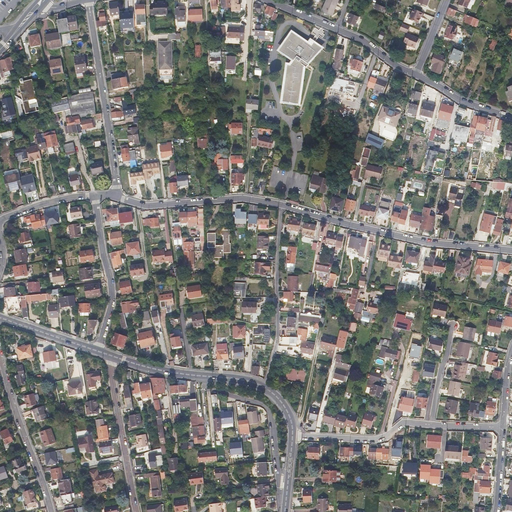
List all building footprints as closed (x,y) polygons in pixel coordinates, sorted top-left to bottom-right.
[(120,14),(120,12),(119,11),(118,0),(112,0),(109,1),(110,16),(120,14)] [(238,4),(237,4),(236,0),(230,0),(231,3),(231,11),(240,11),(240,4),(238,4)] [(326,0),(322,12),(332,16),(338,0),(326,0)] [(168,1),(155,1),(155,3),(151,3),(152,15),(156,15),(156,14),(169,13),(168,1)] [(134,7),(134,10),(134,13),(136,13),(136,22),(136,24),(141,24),(140,21),(146,21),(145,4),(135,4),(136,7),(134,7)] [(384,8),(376,5),(373,10),(382,13),(384,8)] [(98,9),(100,19),(96,19),(97,26),(101,26),(101,27),(103,27),(103,25),(107,25),(104,9),(103,9),(103,6),(99,7),(100,9),(98,9)] [(270,19),(272,19),(274,20),(276,14),(273,13),(274,8),(267,6),(265,13),(271,15),(271,17),(270,19)] [(185,16),(185,13),(184,11),(182,11),(182,9),(183,9),(183,7),(175,7),(175,19),(177,19),(177,16),(185,16)] [(457,11),(449,7),(446,14),(455,17),(457,11)] [(192,20),(202,20),(202,9),(191,10),(192,20)] [(421,17),(422,13),(413,9),(409,19),(418,23),(421,17)] [(128,12),(120,12),(120,14),(121,26),(134,26),(133,10),(128,10),(128,12)] [(479,20),(466,14),(463,21),(476,26),(479,20)] [(67,16),(67,19),(69,30),(78,29),(76,15),(67,16)] [(351,15),(348,23),(356,26),(359,18),(351,15)] [(69,30),(67,19),(57,21),(59,32),(60,32),(69,30)] [(308,32),(318,36),(328,40),(329,36),(327,35),(329,31),(312,23),(308,32)] [(410,27),(402,23),(399,31),(407,34),(410,27)] [(261,24),(260,24),(260,25),(255,25),(254,35),(269,36),(272,36),(272,32),(262,31),(263,25),(261,24)] [(444,37),(452,40),(457,28),(449,25),(444,37)] [(239,26),(227,26),(227,37),(239,37),(239,39),(243,39),(243,27),(239,27),(239,26)] [(70,37),(70,34),(69,30),(60,32),(61,38),(63,38),(70,37)] [(59,32),(46,34),(48,47),(61,44),(59,32)] [(376,38),(382,41),(385,34),(379,32),(376,38)] [(294,60),(292,63),(290,66),(287,65),(283,102),(299,104),(304,67),(321,48),(311,41),(309,45),(291,33),(279,50),(294,60)] [(407,44),(410,45),(409,47),(415,49),(419,39),(407,34),(404,43),(407,44)] [(42,45),(40,35),(30,37),(32,47),(42,45)] [(488,50),(493,52),(497,42),(492,40),(488,50)] [(171,42),(158,42),(159,67),(172,66),(171,42)] [(221,48),(215,48),(210,49),(210,60),(221,59),(221,48)] [(335,71),(335,69),(339,70),(339,66),(341,66),(344,50),(337,49),(335,64),(333,64),(332,70),(335,71)] [(455,49),(451,58),(459,61),(462,52),(455,49)] [(443,69),(447,59),(437,55),(433,64),(435,65),(433,72),(440,75),(442,75),(444,70),(443,69)] [(8,74),(7,70),(12,69),(10,62),(13,61),(12,57),(0,60),(0,62),(2,71),(1,72),(1,75),(8,74)] [(75,71),(81,70),(86,69),(84,57),(73,58),(75,71)] [(51,72),(57,71),(63,70),(61,58),(49,60),(51,72)] [(350,64),(353,65),(352,68),(361,69),(363,60),(352,58),(350,64)] [(379,72),(373,70),(371,77),(374,78),(377,79),(378,77),(378,75),(379,72)] [(340,105),(341,98),(344,81),(345,74),(341,73),(340,78),(334,77),(328,102),(340,105)] [(125,78),(112,80),(114,89),(128,87),(126,77),(125,78)] [(374,88),(377,79),(374,78),(371,77),(368,86),(374,88)] [(377,79),(374,88),(384,91),(388,81),(378,77),(377,79)] [(19,83),(18,83),(25,113),(39,110),(31,79),(23,81),(22,78),(18,79),(19,83)] [(341,98),(343,98),(353,100),(356,83),(344,81),(341,98)] [(70,109),(70,111),(71,114),(76,113),(75,107),(81,106),(83,116),(94,114),(95,119),(102,118),(101,113),(96,114),(92,92),(91,92),(79,94),(67,97),(70,109)] [(57,112),(70,109),(67,97),(50,101),(53,113),(57,112)] [(246,109),(252,109),(258,110),(259,101),(246,100),(246,109)] [(123,103),(123,108),(124,114),(136,112),(135,105),(128,106),(127,102),(123,103)] [(421,102),(419,109),(418,116),(430,119),(433,105),(421,102)] [(419,105),(415,105),(410,104),(408,113),(417,115),(419,105)] [(438,117),(444,118),(450,120),(453,107),(442,104),(438,117)] [(395,127),(399,115),(383,109),(378,121),(395,127)] [(66,118),(68,125),(69,133),(77,131),(76,124),(80,123),(79,116),(66,118)] [(475,129),(478,117),(474,116),(472,122),(471,122),(470,128),(469,129),(469,130),(472,131),(471,137),(470,136),(469,143),(472,143),(471,145),(472,145),(475,129)] [(488,127),(486,127),(485,131),(483,140),(482,148),(485,149),(488,136),(487,135),(488,130),(492,131),(495,117),(491,116),(490,123),(489,123),(488,127)] [(487,118),(478,117),(475,129),(485,131),(486,127),(487,118)] [(89,128),(93,127),(92,122),(94,121),(93,118),(81,121),(83,129),(82,129),(83,134),(86,133),(85,131),(90,130),(89,128)] [(6,124),(7,127),(8,130),(20,127),(19,121),(6,124)] [(230,124),(230,127),(230,129),(232,129),(232,133),(243,133),(243,124),(232,123),(232,125),(230,124)] [(467,140),(469,130),(469,129),(454,126),(452,137),(467,140)] [(129,138),(130,139),(139,138),(137,130),(136,130),(135,127),(128,128),(128,132),(127,132),(128,139),(129,138)] [(59,151),(55,134),(45,136),(48,147),(47,148),(48,154),(59,151)] [(366,142),(381,149),(384,142),(369,134),(366,142)] [(39,149),(47,148),(44,137),(40,138),(36,139),(38,145),(39,149)] [(268,148),(270,148),(272,149),(273,142),(271,142),(272,139),(263,137),(263,138),(258,138),(258,146),(261,146),(262,146),(268,147),(268,148)] [(198,139),(199,147),(209,146),(208,138),(198,139)] [(65,152),(75,150),(73,142),(63,144),(65,152)] [(167,155),(172,155),(170,142),(167,143),(168,145),(160,146),(161,156),(161,158),(167,157),(167,155)] [(21,151),(22,156),(27,155),(25,150),(23,145),(14,147),(15,152),(21,151)] [(38,145),(26,148),(29,161),(41,158),(39,149),(38,145)] [(126,148),(122,149),(121,149),(123,162),(136,159),(134,150),(129,151),(128,148),(126,148)] [(362,165),(366,166),(370,150),(365,149),(362,162),(363,162),(362,165)] [(147,151),(148,156),(149,162),(153,161),(153,159),(156,158),(155,150),(147,151)] [(227,175),(227,167),(227,160),(220,160),(220,154),(215,154),(215,162),(213,162),(213,169),(220,169),(221,175),(227,175)] [(144,176),(144,180),(150,179),(150,176),(153,176),(152,175),(158,174),(156,163),(142,165),(144,176)] [(92,177),(98,176),(103,175),(101,164),(90,167),(92,177)] [(373,178),(374,177),(381,178),(383,169),(369,166),(366,176),(368,177),(373,178)] [(7,191),(22,187),(19,173),(3,176),(7,191)] [(71,186),(75,185),(80,184),(78,174),(68,176),(71,186)] [(237,185),(237,184),(242,184),(242,179),(244,178),(244,174),(232,174),(232,184),(233,184),(233,185),(237,185)] [(316,192),(323,194),(326,186),(325,186),(327,179),(314,175),(310,187),(317,189),(316,192)] [(144,180),(144,176),(130,178),(132,189),(136,188),(136,185),(145,183),(144,180)] [(459,188),(457,188),(452,187),(449,198),(453,199),(456,200),(455,205),(461,207),(465,194),(458,192),(459,188)] [(329,209),(340,212),(343,200),(332,197),(329,209)] [(355,205),(356,202),(352,201),(353,198),(351,198),(350,200),(347,199),(344,210),(352,212),(354,205),(355,205)] [(387,219),(391,204),(381,201),(377,217),(387,219)] [(69,208),(70,213),(71,217),(82,216),(81,206),(69,208)] [(362,206),(360,215),(366,217),(366,215),(370,216),(374,217),(376,210),(362,206)] [(119,219),(118,214),(117,208),(106,210),(108,221),(119,219)] [(244,219),(245,219),(246,219),(246,212),(240,212),(240,210),(235,209),(235,224),(244,225),(244,219)] [(402,210),(401,214),(399,222),(398,223),(405,224),(408,211),(402,210)] [(131,212),(118,214),(119,219),(120,224),(133,221),(131,212)] [(196,212),(186,213),(187,223),(187,225),(197,224),(196,212)] [(399,222),(401,214),(393,212),(391,220),(399,222)] [(269,225),(269,220),(269,215),(263,215),(261,215),(261,214),(258,214),(257,224),(269,225)] [(422,217),(419,228),(431,231),(435,218),(422,214),(422,217)] [(23,218),(24,220),(24,221),(26,221),(26,222),(31,221),(32,228),(41,227),(41,225),(45,224),(45,223),(44,216),(39,217),(39,216),(34,217),(34,215),(23,218)] [(146,227),(147,227),(148,226),(149,228),(153,228),(153,230),(156,230),(156,227),(159,227),(158,219),(160,219),(159,216),(154,216),(154,219),(150,219),(150,215),(148,215),(148,219),(145,220),(146,227)] [(248,224),(252,224),(256,224),(256,216),(248,215),(248,224)] [(409,225),(419,228),(422,217),(412,215),(409,225)] [(301,221),(295,220),(289,219),(287,230),(299,232),(301,221)] [(480,230),(485,232),(489,233),(492,224),(482,221),(480,230)] [(493,234),(496,235),(500,236),(503,224),(496,222),(493,234)] [(79,223),(68,224),(71,238),(81,237),(79,223)] [(180,224),(180,223),(172,223),(174,246),(181,245),(180,227),(180,224)] [(314,236),(315,229),(316,225),(303,223),(301,232),(305,233),(305,234),(314,236)] [(227,247),(227,241),(227,235),(229,235),(229,230),(220,230),(220,235),(222,235),(222,248),(213,248),(213,242),(214,242),(214,233),(206,233),(206,248),(207,248),(208,256),(210,256),(210,261),(222,261),(222,256),(229,255),(229,247),(227,247)] [(29,231),(28,231),(27,231),(26,232),(21,233),(22,234),(21,235),(21,239),(20,239),(21,243),(23,242),(23,241),(28,240),(28,238),(30,237),(29,231)] [(121,232),(115,233),(108,235),(110,246),(123,244),(121,232)] [(325,242),(335,245),(336,242),(337,237),(337,236),(331,234),(331,233),(328,232),(325,242)] [(351,238),(350,242),(349,246),(359,248),(359,253),(363,254),(366,241),(351,238)] [(128,255),(134,254),(140,253),(138,242),(127,244),(128,255)] [(185,252),(185,253),(192,252),(192,243),(183,243),(184,252),(185,252)] [(387,244),(387,245),(387,246),(380,245),(379,256),(389,258),(391,245),(387,244)] [(287,252),(287,264),(294,264),(297,247),(289,246),(288,252),(287,252)] [(14,250),(16,256),(17,262),(18,262),(23,261),(28,260),(25,248),(14,250)] [(82,262),(88,261),(94,260),(92,250),(80,252),(82,262)] [(111,253),(112,260),(114,267),(122,265),(120,256),(125,255),(124,250),(111,253)] [(172,260),(171,252),(164,253),(164,252),(159,252),(159,251),(151,252),(153,263),(172,260)] [(417,263),(418,258),(419,253),(407,251),(405,261),(417,263)] [(194,269),(192,252),(185,253),(186,270),(194,269)] [(328,280),(329,277),(331,267),(328,266),(329,263),(321,261),(322,256),(318,255),(315,269),(327,272),(325,280),(328,280)] [(468,275),(469,270),(470,265),(468,264),(469,259),(460,257),(456,272),(468,275)] [(476,271),(475,273),(475,275),(481,275),(481,272),(491,273),(492,262),(476,260),(475,271),(476,271)] [(434,261),(432,270),(432,271),(440,272),(444,273),(446,263),(434,261)] [(496,271),(502,272),(508,274),(511,264),(498,261),(496,271)] [(255,262),(254,274),(265,275),(265,270),(266,267),(268,268),(268,263),(255,262)] [(13,266),(14,271),(15,276),(28,274),(26,264),(24,264),(18,265),(13,266)] [(132,276),(138,275),(144,274),(142,264),(130,266),(132,276)] [(93,278),(92,273),(91,267),(79,268),(81,280),(93,278)] [(53,282),(58,282),(64,281),(63,271),(52,273),(53,282)] [(330,277),(329,277),(328,280),(327,287),(332,288),(333,280),(333,278),(335,278),(336,274),(331,273),(330,277)] [(288,292),(293,292),(297,292),(297,276),(287,276),(287,284),(288,284),(288,292)] [(366,278),(359,277),(357,285),(364,287),(366,278)] [(29,292),(34,291),(40,291),(39,281),(28,282),(29,292)] [(129,281),(124,282),(119,283),(121,295),(132,293),(129,281)] [(86,297),(89,297),(92,297),(91,295),(100,294),(98,283),(84,285),(86,297)] [(241,296),(241,293),(241,290),(245,290),(246,283),(233,283),(233,295),(241,296)] [(187,298),(194,297),(200,296),(199,285),(185,287),(187,298)] [(4,288),(5,297),(15,296),(14,287),(4,288)] [(356,290),(353,289),(351,298),(348,298),(347,302),(350,303),(349,308),(354,310),(359,289),(357,289),(356,290)] [(292,301),(293,292),(288,292),(286,292),(284,292),(284,299),(287,299),(287,301),(292,301)] [(30,301),(47,299),(46,293),(26,295),(26,302),(30,302),(30,301)] [(28,316),(26,302),(26,295),(24,295),(20,296),(15,296),(5,297),(6,303),(9,313),(21,310),(18,300),(21,299),(23,317),(28,316)] [(61,307),(68,306),(75,305),(74,301),(77,301),(76,295),(60,298),(61,307)] [(163,308),(165,308),(166,308),(166,307),(173,306),(172,298),(162,300),(163,308)] [(374,303),(373,303),(368,301),(366,311),(377,314),(380,304),(375,303),(374,303)] [(123,313),(124,313),(129,313),(134,312),(132,302),(122,303),(123,313)] [(241,314),(247,315),(253,315),(254,303),(241,302),(241,314)] [(355,313),(354,318),(359,320),(363,304),(356,303),(354,313),(355,313)] [(80,312),(85,312),(90,312),(90,304),(79,304),(79,306),(79,309),(80,312)] [(435,304),(434,309),(432,315),(445,318),(448,307),(435,304)] [(49,305),(49,308),(50,310),(49,310),(49,317),(59,316),(58,305),(49,305)] [(154,310),(154,311),(155,312),(150,312),(153,323),(159,322),(157,310),(154,310)] [(127,326),(124,313),(123,313),(118,314),(122,327),(127,326)] [(194,327),(199,326),(205,324),(202,313),(192,316),(194,327)] [(405,315),(400,314),(396,313),(394,322),(399,323),(398,326),(409,328),(411,320),(404,318),(405,315)] [(318,318),(298,315),(298,316),(298,321),(319,324),(320,316),(318,316),(318,318)] [(287,316),(287,320),(287,324),(287,330),(294,331),(295,317),(287,316)] [(501,324),(503,324),(504,325),(504,326),(511,326),(511,318),(505,317),(505,320),(502,320),(501,323),(501,324)] [(87,333),(89,333),(90,334),(92,333),(97,320),(88,320),(87,333)] [(501,324),(501,323),(489,321),(487,330),(488,331),(494,332),(500,333),(501,324)] [(299,326),(299,330),(298,333),(301,334),(299,339),(305,340),(308,327),(299,326)] [(473,341),(474,335),(475,328),(465,326),(462,338),(473,341)] [(339,338),(338,341),(337,344),(339,344),(339,346),(343,347),(346,337),(347,337),(348,333),(342,332),(341,339),(339,338)] [(122,347),(123,347),(125,348),(126,345),(124,345),(127,337),(115,333),(111,344),(121,347),(122,347)] [(141,350),(148,349),(155,347),(152,334),(138,337),(141,350)] [(176,347),(178,346),(180,346),(179,337),(174,338),(173,334),(169,335),(172,349),(177,349),(176,347)] [(337,340),(323,336),(320,347),(331,349),(329,356),(333,357),(337,340)] [(290,346),(290,337),(279,337),(279,346),(290,346)] [(428,348),(434,349),(441,350),(443,342),(429,339),(428,348)] [(381,347),(390,349),(391,343),(380,340),(378,346),(381,347)] [(459,341),(458,349),(456,356),(467,358),(470,344),(459,341)] [(315,345),(309,343),(303,342),(301,351),(313,354),(315,345)] [(193,356),(200,355),(208,354),(206,344),(192,346),(193,356)] [(32,356),(31,350),(30,345),(17,348),(19,359),(32,356)] [(243,357),(242,349),(233,351),(232,346),(229,346),(230,353),(233,352),(234,359),(231,359),(232,367),(237,366),(236,359),(243,357)] [(396,350),(390,349),(381,347),(379,356),(385,358),(385,356),(395,358),(397,353),(396,352),(396,350)] [(217,359),(222,359),(228,358),(227,348),(215,349),(217,359)] [(485,364),(488,364),(496,366),(497,361),(496,361),(496,358),(498,353),(489,350),(485,364)] [(56,360),(55,355),(54,351),(43,353),(45,362),(56,360)] [(457,365),(456,365),(455,365),(452,378),(464,380),(468,364),(458,362),(457,365)] [(18,385),(22,384),(25,383),(24,378),(25,377),(22,365),(17,366),(20,378),(17,379),(18,385)] [(435,379),(437,368),(425,365),(422,376),(435,379)] [(343,381),(344,378),(346,371),(336,369),(334,378),(332,378),(331,384),(338,386),(339,380),(343,381)] [(289,370),(289,371),(289,373),(287,373),(286,377),(288,377),(287,378),(304,381),(306,374),(297,373),(297,372),(289,370)] [(369,379),(379,382),(381,374),(371,371),(369,379)] [(91,374),(86,375),(89,390),(102,388),(99,374),(91,376),(91,374)] [(151,383),(152,388),(153,393),(165,392),(163,379),(162,378),(149,375),(151,383)] [(379,382),(369,379),(367,387),(371,388),(372,389),(371,394),(377,396),(379,386),(378,386),(379,382)] [(81,390),(80,386),(78,381),(66,384),(69,394),(81,390)] [(450,381),(449,388),(448,394),(458,396),(461,383),(450,381)] [(133,394),(141,392),(139,385),(139,382),(134,383),(135,390),(132,390),(133,394)] [(153,395),(152,388),(151,383),(139,385),(141,392),(142,398),(153,396),(153,398),(158,398),(158,395),(153,395)] [(129,386),(127,387),(124,387),(125,392),(127,405),(132,404),(129,386)] [(33,393),(24,396),(28,407),(36,404),(33,393)] [(197,397),(188,398),(179,399),(180,407),(192,406),(192,412),(198,411),(197,397)] [(395,408),(403,410),(405,400),(401,399),(397,398),(395,408)] [(405,400),(403,410),(403,411),(412,413),(414,399),(406,398),(405,400)] [(421,407),(421,408),(421,409),(425,410),(425,408),(426,408),(427,399),(418,398),(417,407),(421,407)] [(93,416),(93,415),(93,414),(101,413),(99,399),(96,400),(96,399),(85,402),(88,417),(93,416)] [(447,399),(446,406),(444,412),(455,414),(458,401),(447,399)] [(487,401),(485,412),(485,413),(493,415),(496,403),(487,401)] [(68,414),(68,413),(68,412),(66,413),(64,403),(60,404),(62,415),(68,414)] [(485,413),(485,412),(475,410),(476,407),(474,407),(475,404),(470,403),(468,415),(478,417),(484,418),(485,413)] [(42,406),(35,408),(30,410),(32,418),(34,417),(36,423),(47,419),(42,406)] [(317,421),(318,416),(320,410),(310,408),(308,418),(317,421)] [(335,424),(337,415),(338,413),(325,410),(322,420),(335,424)] [(260,419),(257,419),(257,416),(256,411),(247,412),(249,425),(260,423),(260,419)] [(221,413),(222,424),(234,423),(233,412),(221,413)] [(376,416),(365,413),(362,426),(372,429),(374,421),(375,421),(376,420),(376,417),(376,416)] [(132,427),(137,426),(142,425),(139,414),(130,416),(132,427)] [(194,428),(195,442),(196,441),(196,440),(196,438),(200,438),(199,427),(198,418),(198,414),(191,414),(192,428),(194,428)] [(358,417),(348,414),(347,417),(345,426),(355,428),(358,417)] [(347,417),(337,415),(335,424),(335,425),(344,427),(345,426),(347,417)] [(100,441),(109,440),(106,425),(104,426),(102,418),(96,420),(100,441)] [(196,441),(195,442),(195,444),(205,443),(203,418),(198,418),(199,427),(200,438),(196,438),(196,440),(196,441)] [(40,432),(43,439),(44,441),(45,446),(56,443),(51,428),(40,432)] [(12,438),(13,438),(11,433),(10,434),(8,429),(0,433),(1,434),(0,434),(0,439),(0,440),(3,439),(6,444),(9,443),(13,441),(12,438)] [(263,430),(259,431),(250,432),(253,453),(263,452),(261,437),(264,437),(263,430)] [(136,436),(137,438),(137,440),(138,440),(139,443),(138,443),(137,443),(137,448),(148,446),(145,434),(136,436)] [(81,451),(85,450),(88,450),(89,453),(96,452),(94,445),(92,446),(92,442),(93,442),(92,436),(89,436),(90,437),(79,439),(81,451)] [(442,437),(435,436),(427,436),(426,446),(441,448),(442,437)] [(481,438),(481,444),(481,449),(490,450),(491,439),(481,438)] [(111,439),(109,440),(100,441),(96,442),(97,446),(103,445),(104,453),(114,452),(111,439)] [(243,453),(241,442),(230,443),(231,454),(243,453)] [(349,448),(349,454),(349,455),(362,455),(362,447),(360,447),(360,449),(349,448)] [(444,462),(452,463),(460,463),(461,448),(445,447),(444,462)] [(308,459),(314,459),(319,458),(319,448),(308,448),(308,459)] [(376,457),(376,456),(376,450),(376,449),(368,449),(368,458),(376,459),(376,457)] [(376,457),(379,458),(381,458),(381,459),(389,460),(389,450),(382,450),(382,451),(376,450),(376,456),(376,457)] [(45,453),(46,459),(47,465),(58,463),(55,451),(45,453)] [(470,462),(471,459),(471,456),(468,456),(467,456),(467,451),(462,451),(462,461),(470,462)] [(163,458),(162,455),(162,454),(157,455),(157,452),(149,454),(151,466),(163,464),(163,458)] [(216,452),(198,454),(199,462),(217,461),(216,452)] [(26,469),(25,466),(24,463),(21,465),(19,459),(13,462),(18,473),(26,469)] [(169,460),(170,465),(171,470),(178,469),(177,459),(169,460)] [(257,465),(258,469),(258,476),(267,475),(266,462),(257,463),(257,465)] [(418,465),(410,464),(403,464),(403,476),(417,477),(418,465)] [(482,480),(485,480),(488,481),(489,473),(490,473),(491,469),(489,469),(490,464),(484,464),(484,471),(478,471),(477,475),(482,476),(482,480)] [(420,479),(430,479),(430,471),(431,467),(420,466),(420,479)] [(7,468),(6,468),(5,468),(4,467),(0,468),(0,480),(8,477),(7,472),(8,472),(7,468)] [(54,479),(59,478),(64,477),(62,468),(52,470),(54,479)] [(215,477),(218,477),(221,477),(221,485),(228,484),(227,468),(215,469),(215,477)] [(99,486),(105,485),(105,484),(114,483),(112,473),(99,476),(97,469),(89,471),(90,478),(92,477),(94,487),(95,486),(98,485),(99,486)] [(341,471),(325,470),(324,481),(340,482),(341,471)] [(429,483),(434,483),(439,484),(439,485),(442,486),(443,472),(440,472),(440,471),(430,471),(430,479),(430,481),(429,483)] [(151,477),(152,487),(153,497),(161,496),(159,478),(158,472),(145,474),(145,478),(151,477)] [(203,473),(189,474),(190,484),(195,483),(195,484),(204,483),(203,473)] [(61,496),(71,494),(72,494),(69,479),(58,481),(61,496)] [(478,497),(479,497),(480,493),(489,494),(490,482),(481,482),(481,481),(474,480),(473,503),(477,504),(478,497)] [(259,497),(264,497),(265,497),(268,496),(267,489),(269,489),(268,484),(257,485),(257,487),(256,487),(256,488),(258,488),(259,497)] [(35,501),(33,495),(32,489),(23,492),(27,505),(24,506),(25,511),(28,511),(40,509),(38,501),(35,501)] [(312,490),(307,491),(303,491),(303,501),(312,501),(312,490)] [(73,502),(71,494),(61,496),(62,500),(64,500),(65,504),(73,502)] [(265,502),(264,497),(259,497),(254,498),(255,508),(265,507),(265,502)] [(189,509),(188,499),(174,501),(175,511),(176,511),(181,511),(181,510),(189,509)] [(316,511),(325,511),(328,511),(328,499),(318,499),(319,508),(317,508),(316,511)] [(221,511),(220,503),(210,504),(211,511),(221,511)]
